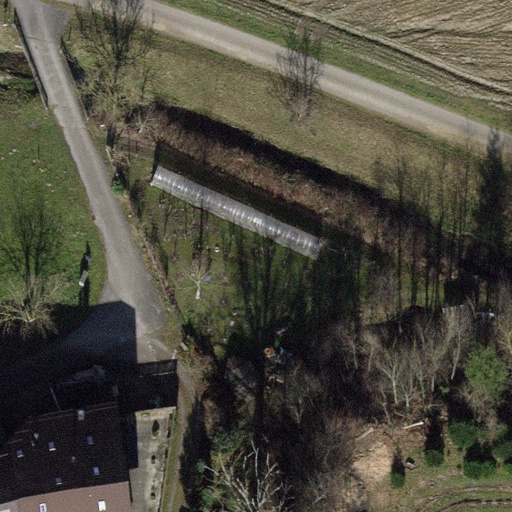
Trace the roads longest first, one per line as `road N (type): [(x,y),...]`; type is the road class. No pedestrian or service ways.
road 1 (track): [(26,0),(118,237),(132,298),(101,339),(0,381)]
road 2 (track): [(511,145),(250,44),(97,0)]
